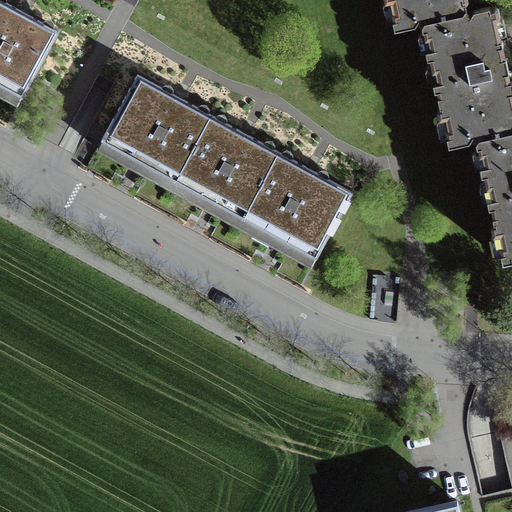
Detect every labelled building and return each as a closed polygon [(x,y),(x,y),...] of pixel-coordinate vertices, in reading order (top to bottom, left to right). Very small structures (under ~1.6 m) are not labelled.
[(1,0),(0,0),(0,83),(23,96),(58,30),(23,11),(1,0)] [(420,23),(468,13),(464,0),(387,0),(394,29),(420,23)] [(494,7),(468,13),(420,23),(448,146),(475,140),(511,131),(511,84),(505,53),(494,7)] [(176,180),(212,115),(178,96),(137,74),(101,140),(176,180)] [(212,115),(176,180),(241,216),(277,151),(244,132),(212,115)] [(511,131),(475,140),(503,261),(511,258),(511,131)] [(277,151),(241,216),(316,257),(352,192),(316,172),(277,151)] [(400,316),(397,273),(376,275),(379,318),(400,316)] [(459,511),(457,500),(405,511),(459,511)]
